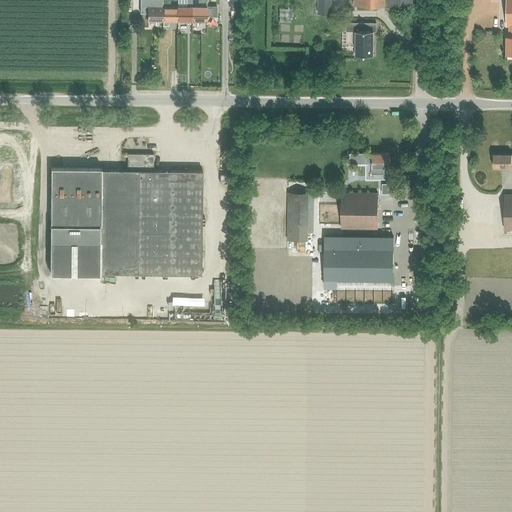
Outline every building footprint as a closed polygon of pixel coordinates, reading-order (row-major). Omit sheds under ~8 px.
[(162,22),(162,0),(140,0),(140,13),(148,14),(147,21),(162,22)] [(170,1),(170,0),(162,0),(162,22),(177,22),(177,7),(170,7),(170,1)] [(191,22),(191,0),(177,0),(177,1),(177,7),(177,22),(191,22)] [(198,0),(198,7),(192,7),(192,0),(191,0),(191,22),(206,22),(206,16),(216,17),(217,7),(206,7),(206,0),(198,0)] [(376,31),(376,23),(346,23),(346,31),(353,31),(353,32),(353,43),(355,43),(355,55),(373,55),(373,31),(376,31)] [(371,154),(365,154),(365,163),(371,163),(371,174),(384,174),(384,166),(390,166),(390,153),(371,153),(371,154)] [(511,153),(493,154),(493,167),(511,167),(511,164),(511,163),(511,153)] [(100,274),(201,275),(202,171),(153,170),(153,154),(127,154),(127,170),(101,170),(101,169),(51,168),(50,274),(100,275),(100,274)] [(332,172),(331,161),(323,162),(324,172),(332,172)] [(308,242),(308,192),(287,192),(287,242),(308,242)] [(377,228),(378,193),(342,193),(341,228),(377,228)] [(325,236),(324,286),(337,287),(337,279),(393,279),(393,237),(325,236)] [(393,291),(337,290),(336,303),(392,304),(393,291)]
